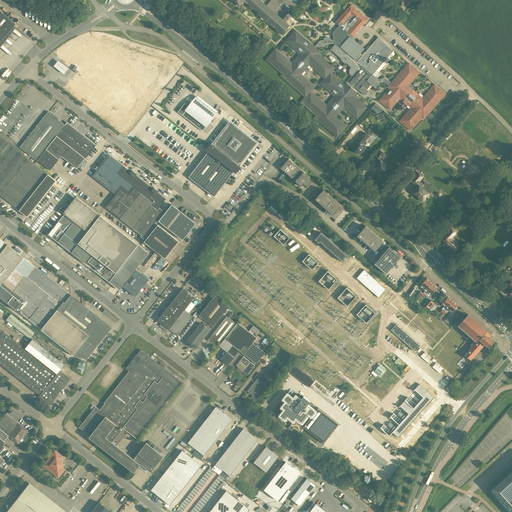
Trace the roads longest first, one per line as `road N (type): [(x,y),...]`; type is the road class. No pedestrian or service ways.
road 1 (unclassified): [(366,216),(163,37),(105,12)]
road 2 (unclassified): [(366,508),(133,324)]
road 3 (unknown): [(205,211),(267,146),(187,75),(160,102),(192,127)]
road 4 (primary): [(375,206),(190,44)]
road 5 (unclassified): [(209,223),(205,211),(26,68)]
road 6 (primary): [(511,349),(435,446),(408,511)]
road 7 (residential): [(511,131),(371,0)]
road 8 (unclassified): [(209,223),(229,221),(265,179),(349,239)]
road 9 (primary): [(414,511),(454,436),(511,365)]
road 10 (unclassified): [(133,324),(0,217)]
road 11 (track): [(375,206),(473,94)]
road 12 (tertiary): [(158,511),(53,428)]
road 13 (unclassified): [(53,428),(133,324)]
road 14 (unclassified): [(133,324),(209,223)]
